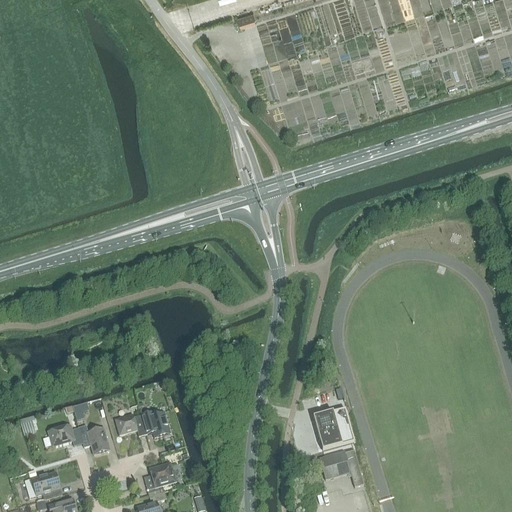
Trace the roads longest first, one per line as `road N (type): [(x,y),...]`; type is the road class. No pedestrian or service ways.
road 1 (tertiary): [(250,511),(251,451),(279,309),(278,272),(256,192)]
road 2 (secondary): [(256,192),(0,271)]
road 3 (secondary): [(511,113),(256,192)]
road 4 (unclassified): [(256,192),(223,102),(150,0)]
